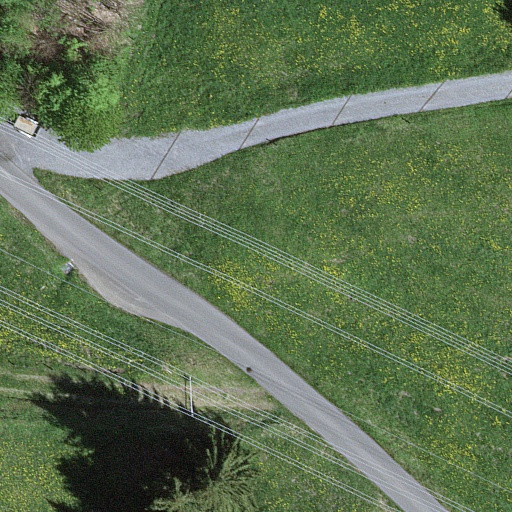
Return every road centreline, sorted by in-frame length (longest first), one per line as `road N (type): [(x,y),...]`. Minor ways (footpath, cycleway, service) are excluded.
road 1 (unclassified): [(0,171),(229,340),(421,511)]
road 2 (track): [(286,387),(271,396),(128,395),(0,379)]
